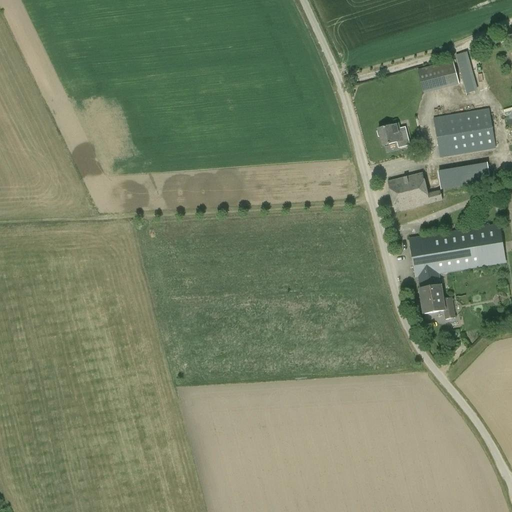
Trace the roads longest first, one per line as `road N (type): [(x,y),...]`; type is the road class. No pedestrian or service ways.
road 1 (unclassified): [(511,477),(401,311),(345,98),(304,0)]
road 2 (track): [(0,224),(372,203)]
